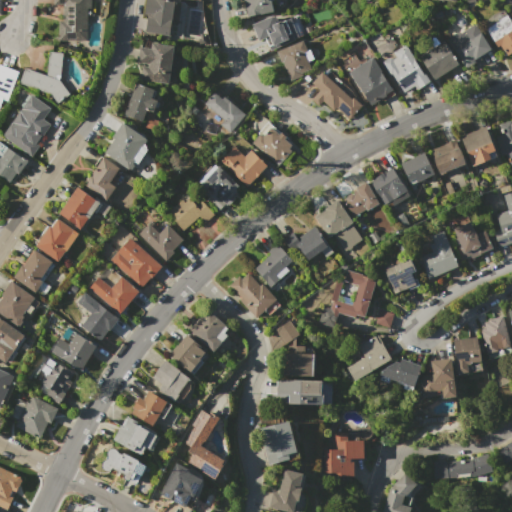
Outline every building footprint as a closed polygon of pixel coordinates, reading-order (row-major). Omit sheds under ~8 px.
[(53,0),(91,0),(91,8),(87,8),(87,41),(58,41),(58,21),(63,21),(63,5),(53,4),(53,0)] [(145,0),(166,0),(186,3),(183,24),(181,37),(145,31),(148,15),(143,14),(145,0)] [(267,0),(268,1),(271,0),(274,11),(247,17),(243,0),(267,0)] [(485,30),(507,14),(511,21),(511,52),(510,54),(505,47),(502,49),(499,46),(497,48),(485,30)] [(252,24),(273,15),(273,16),(276,15),(278,21),(281,20),(281,21),(285,20),(290,17),(291,18),(295,17),(302,32),(297,34),(299,37),(295,39),(295,40),(269,50),(265,38),(259,40),(252,24)] [(447,40),(461,31),(462,32),(475,24),(491,49),(475,59),(477,63),(466,70),(447,40)] [(277,51),(302,40),(307,51),(309,50),(313,59),(308,61),(311,69),(301,74),(302,75),(292,80),(289,74),(288,74),(282,61),(281,61),(277,51)] [(420,56),(443,41),(458,64),(434,79),(420,56)] [(151,43),(173,46),(178,56),(181,57),(179,71),(175,70),(174,78),(171,78),(171,81),(168,84),(140,80),(142,66),(147,67),(148,64),(136,62),(139,46),(150,48),(151,43)] [(382,62),(388,58),(393,59),(396,57),(393,53),(405,44),(414,59),(418,67),(419,66),(424,74),(425,73),(430,81),(417,90),(414,85),(403,92),(392,74),(390,75),(382,62)] [(58,80),(69,94),(57,103),(50,93),(19,82),(24,68),(46,75),(49,51),(62,53),(59,77),(58,80)] [(349,72),(372,57),(381,71),(380,72),(390,87),(391,87),(393,89),(391,90),(394,94),(384,100),(382,97),(370,105),(349,72)] [(0,64),(18,72),(7,101),(1,99),(0,101),(0,64)] [(312,83),(321,72),(351,99),(353,97),(361,104),(348,119),(336,108),(333,110),(322,101),(318,105),(311,99),(320,90),(312,83)] [(123,114),(135,83),(156,91),(153,99),(157,100),(152,113),(155,114),(153,119),(159,121),(155,131),(142,126),(143,122),(123,114)] [(199,112),(205,104),(204,103),(215,90),(223,97),(223,96),(225,97),(227,96),(240,107),(239,109),(245,114),(229,133),(228,132),(226,135),(199,112)] [(2,135),(31,94),(50,108),(42,119),(50,125),(41,137),(40,136),(35,143),(39,146),(31,156),(2,135)] [(511,165),(510,158),(506,159),(505,154),(501,155),(493,124),(511,120),(511,122),(511,165)] [(251,143),(259,134),(257,132),(267,121),(280,132),(285,136),(284,138),(291,144),(288,147),(291,150),(278,165),(251,143)] [(103,153),(113,138),(111,137),(121,122),(147,139),(143,145),(147,148),(137,162),(135,161),(129,170),(103,153)] [(460,136),(485,126),(495,150),(488,153),(490,158),(472,166),(460,136)] [(439,173),(430,149),(443,144),(455,139),(458,147),(459,147),(465,163),(439,173)] [(0,176),(0,142),(26,160),(17,175),(15,173),(9,182),(0,176)] [(220,160),(234,146),(244,156),(251,149),(267,165),(259,174),(260,175),(258,177),(256,176),(246,186),(220,160)] [(399,163),(424,152),(434,174),(417,182),(416,181),(409,185),(399,163)] [(83,186),(96,167),(93,166),(100,156),(119,168),(109,183),(114,187),(104,201),(83,186)] [(194,190),(197,187),(218,166),(238,186),(235,188),(237,190),(233,194),(236,196),(227,206),(224,203),(216,211),(194,190)] [(369,182),(376,177),(383,172),(383,173),(392,168),(402,184),(403,183),(410,195),(392,205),(390,202),(383,206),(373,190),(374,190),(369,182)] [(366,181),(379,203),(366,210),(365,209),(352,217),(342,198),(352,192),(352,191),(356,189),(355,187),(366,181)] [(59,213),(77,187),(94,199),(95,197),(110,207),(103,217),(93,211),(80,229),(59,213)] [(511,242),(498,247),(493,230),(500,228),(495,214),(507,210),(503,195),(511,192),(511,242)] [(167,212),(181,199),(184,202),(189,197),(195,205),(200,200),(213,214),(203,223),(198,218),(184,231),(167,212)] [(336,200),(353,223),(351,224),(362,239),(340,254),(314,217),(324,209),(336,200)] [(33,244),(34,242),(33,242),(35,238),(37,239),(46,226),(48,227),(49,226),(51,228),(57,219),(78,233),(65,251),(65,250),(58,261),(33,244)] [(492,249),(460,262),(453,243),(457,241),(452,229),(470,221),(475,234),(485,230),(492,249)] [(137,234),(147,223),(158,233),(167,224),(182,239),(172,250),(173,252),(165,261),(147,245),(148,244),(137,234)] [(295,244),(287,249),(281,239),(293,232),(297,239),(314,226),(328,244),(327,245),(332,251),(324,257),(320,251),(307,260),(295,244)] [(449,245),(457,266),(427,279),(420,261),(422,260),(422,256),(432,252),(429,245),(433,243),(430,237),(443,231),(449,245)] [(109,259),(128,238),(161,267),(150,279),(149,278),(141,287),(109,259)] [(253,269),(270,254),(268,251),(277,243),(292,260),(285,266),(288,270),(270,287),(253,269)] [(13,277),(21,264),(23,266),(34,250),(51,262),(50,263),(53,265),(43,281),(50,286),(45,294),(44,293),(41,297),(35,293),(13,277)] [(381,268),(391,263),(392,266),(410,258),(415,271),(411,273),(414,280),(416,279),(419,285),(416,286),(417,289),(410,292),(408,288),(393,294),(386,277),(385,277),(381,268)] [(359,274),(359,273),(362,274),(361,275),(372,279),(372,280),(375,281),(364,317),(355,315),(354,318),(338,313),(333,329),(318,324),(323,306),(330,308),(332,301),(329,300),(335,278),(338,279),(338,278),(343,279),(338,295),(353,300),(357,285),(343,281),(347,270),(359,274)] [(253,318),(238,301),(241,299),(228,285),(239,275),(241,278),(248,273),(260,286),(262,283),(276,299),(275,300),(280,305),(268,315),(264,310),(255,318),(254,317),(253,318)] [(88,288),(97,277),(110,288),(120,276),(138,291),(119,313),(88,288)] [(0,313),(0,298),(2,295),(1,295),(10,281),(34,297),(40,301),(39,303),(40,303),(32,316),(25,311),(22,315),(23,316),(21,320),(23,322),(20,326),(0,313)] [(76,322),(86,310),(76,302),(84,292),(117,318),(108,330),(108,329),(99,341),(76,322)] [(188,330),(206,309),(226,326),(225,327),(227,328),(224,332),(227,335),(213,351),(188,330)] [(375,323),(379,310),(393,314),(389,327),(375,323)] [(488,359),(487,354),(486,354),(480,331),(481,331),(481,328),(485,328),(483,322),(488,321),(487,319),(502,316),(508,343),(506,344),(507,347),(509,346),(511,353),(488,359)] [(0,318),(21,333),(22,332),(33,340),(22,356),(17,352),(10,361),(7,359),(5,363),(0,359),(0,318)] [(273,330),(289,319),(299,334),(283,345),(273,330)] [(51,350),(59,337),(68,343),(75,332),(96,345),(79,370),(58,356),(59,355),(51,350)] [(168,355),(176,344),(177,345),(187,333),(202,346),(200,348),(205,352),(199,359),(201,361),(191,374),(168,355)] [(347,385),(341,375),(348,371),(346,367),(364,357),(358,346),(377,335),(391,360),(347,385)] [(452,340),(476,336),(478,344),(482,370),(468,372),(469,374),(457,376),(452,340)] [(281,375),(282,353),(313,354),(313,376),(281,375)] [(38,390),(42,384),(41,383),(46,374),(41,371),(45,365),(50,368),(51,366),(46,363),(49,358),(73,373),(62,391),(65,393),(59,403),(38,390)] [(395,361),(399,362),(400,358),(421,365),(415,384),(412,391),(403,388),(404,385),(396,383),(396,382),(389,380),(388,383),(378,380),(381,370),(395,361)] [(451,358),(456,397),(440,399),(440,395),(422,397),(419,378),(423,377),(423,375),(431,373),(430,360),(451,358)] [(177,403),(173,400),(172,402),(157,390),(160,386),(150,378),(165,359),(191,379),(190,388),(181,399),(180,398),(177,403)] [(0,370),(13,377),(0,403),(0,370)] [(277,380),(330,381),(330,404),(323,404),(323,405),(285,405),(285,401),(286,401),(286,395),(277,395),(277,380)] [(130,413),(133,409),(132,407),(139,397),(142,399),(148,390),(171,405),(161,420),(157,417),(150,427),(130,413)] [(14,426),(26,402),(28,403),(32,396),(57,409),(50,423),(47,422),(39,438),(14,426)] [(191,454),(190,455),(189,455),(177,447),(178,445),(180,446),(192,427),(190,425),(201,409),(210,415),(212,413),(218,417),(200,445),(213,453),(214,452),(226,460),(225,461),(214,479),(206,474),(199,469),(198,470),(192,465),(194,462),(189,459),(192,454),(191,454)] [(111,440),(120,425),(121,426),(127,416),(138,422),(137,424),(139,425),(140,424),(159,435),(151,450),(146,447),(141,455),(136,452),(135,454),(111,440)] [(288,421),(298,455),(268,464),(258,429),(288,421)] [(323,473),(323,449),(332,449),(331,432),(347,431),(347,432),(359,432),(359,440),(362,440),(363,458),(350,458),(350,462),(353,461),(353,476),(335,476),(335,473),(323,473)] [(511,458),(501,464),(494,451),(511,440),(511,458)] [(149,464),(138,485),(129,480),(128,482),(113,474),(114,472),(110,470),(107,471),(104,470),(102,469),(101,467),(101,464),(102,461),(105,460),(106,459),(107,458),(107,456),(106,454),(107,451),(109,449),(111,448),(113,448),(116,449),(118,452),(122,454),(123,452),(126,454),(127,451),(133,455),(137,455),(140,456),(142,458),(142,460),(149,464)] [(471,458),(487,454),(492,471),(489,472),(470,477),(433,477),(432,461),(447,460),(447,461),(471,459),(471,458)] [(159,493),(177,462),(188,469),(189,467),(204,476),(192,497),(190,496),(184,508),(159,493)] [(0,467),(20,477),(21,481),(15,493),(12,491),(10,496),(13,497),(7,511),(0,507),(0,467)] [(304,476),(302,486),(299,501),(297,501),(294,511),(288,511),(268,508),(271,492),(278,493),(283,469),(303,473),(303,475),(304,476)] [(382,511),(388,489),(405,472),(416,483),(415,484),(409,490),(410,490),(405,495),(404,496),(401,505),(410,508),(408,511),(382,511)]
